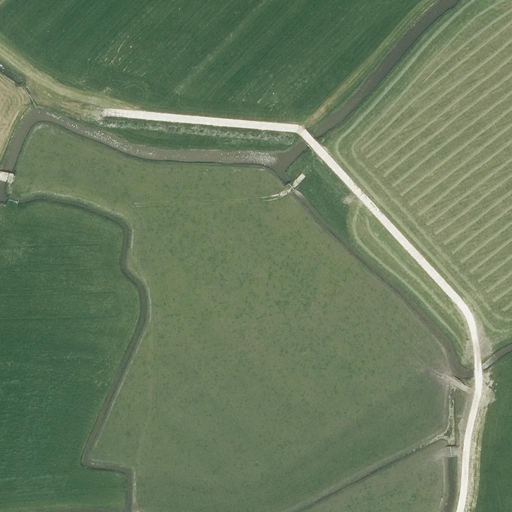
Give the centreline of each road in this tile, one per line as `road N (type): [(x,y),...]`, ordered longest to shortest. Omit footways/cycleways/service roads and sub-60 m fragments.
road 1 (track): [(0,176),(115,207),(136,227),(154,309),(153,405),(136,511)]
road 2 (track): [(397,239),(459,305),(476,339),(460,511)]
road 3 (track): [(115,207),(271,199),(304,175)]
